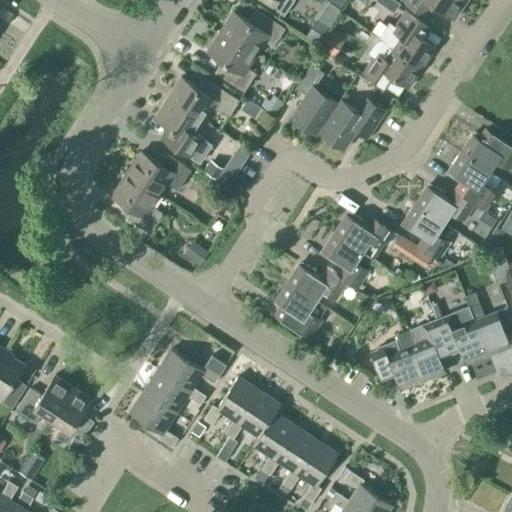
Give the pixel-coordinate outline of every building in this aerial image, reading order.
[(261,0),(284,15),(293,0),(261,0)] [(455,18),(466,0),(403,0),(427,16),(434,4),(455,18)] [(233,10),(220,30),(254,52),(262,39),(273,46),(285,27),(256,8),(248,20),(233,10)] [(379,36),(393,46),(422,66),(436,46),(418,34),(425,23),(405,10),(395,24),(389,20),(379,36)] [(245,65),(254,52),(220,30),(207,50),(222,59),(214,72),(244,91),(256,72),(245,65)] [(408,86),(422,66),(393,46),(385,57),(377,52),(364,71),(384,85),(391,74),(408,86)] [(318,130),(338,102),(315,86),(324,72),(311,63),(295,87),(306,94),(290,117),(315,133),(318,130)] [(180,76),(167,96),(204,120),(213,107),(221,112),(222,110),(230,115),(240,100),(202,75),(195,86),(180,76)] [(204,138),(196,132),(204,120),(167,96),(155,116),(170,125),(163,136),(201,160),(212,144),(204,138)] [(339,102),(338,102),(318,130),(344,148),(359,125),(370,133),(386,109),(373,100),(363,114),(341,99),(339,102)] [(461,152),(490,171),(497,161),(509,169),(511,164),(511,144),(501,137),(494,147),(488,143),(490,140),(481,135),(480,137),(473,133),(461,152)] [(141,151),(127,172),(159,193),(166,181),(178,189),(191,169),(167,154),(161,164),(141,151)] [(476,202),(484,208),(496,189),(484,181),(490,171),(461,152),(449,170),(455,174),(453,177),(462,182),(463,180),(469,184),(463,193),(476,202)] [(225,169),(210,159),(203,170),(218,180),(225,169)] [(151,205),(159,193),(127,172),(113,194),(133,207),(126,217),(150,232),(163,212),(151,205)] [(415,203),(444,222),(451,212),(464,220),(476,202),(463,194),(463,193),(455,188),(448,198),(442,194),(444,191),(436,186),(434,189),(428,184),(415,203)] [(424,235),(417,245),(438,259),(450,240),(438,232),(444,222),(415,203),(403,221),(410,225),(408,228),(416,234),(418,231),(424,235)] [(511,230),(511,213),(509,212),(499,228),(510,235),(511,230)] [(353,217),(347,213),(335,231),(364,250),(375,257),(381,247),(383,248),(395,230),(374,216),(367,226),(361,222),(363,220),(355,214),(353,217)] [(347,280),(357,287),(369,269),(357,260),(364,250),(335,231),(322,250),(329,254),(327,257),(335,262),(337,259),(343,263),(336,273),(347,280)] [(194,243),(189,240),(182,251),(200,262),(208,249),(196,240),(194,243)] [(511,274),(501,246),(485,252),(497,283),(511,276),(511,274)] [(347,280),(336,273),(327,266),(320,276),(314,272),(316,270),(307,264),(306,267),(299,263),(287,281),(316,300),(323,290),(336,298),(347,280)] [(316,300),(287,281),(275,300),(281,304),(280,306),(288,312),(290,309),(296,313),(289,323),(310,337),(322,319),(320,317),(327,307),(316,300)] [(469,305),(469,306),(488,353),(495,350),(496,351),(510,345),(497,310),(484,315),(474,291),(465,295),(469,305)] [(469,305),(436,318),(448,347),(458,343),(466,363),(481,357),(480,356),(488,353),(469,305)] [(409,329),(404,331),(423,378),(430,375),(430,376),(445,371),(438,351),(448,347),(436,318),(409,328),(409,329)] [(423,378),(404,331),(394,335),(396,339),(381,344),(382,347),(371,351),(380,374),(393,368),(401,388),(416,382),(415,381),(423,378)] [(203,369),(171,348),(157,369),(190,390),(193,386),(201,374),(214,382),(220,374),(205,364),(203,369)] [(4,351),(0,357),(0,395),(3,397),(1,400),(12,407),(26,385),(16,378),(25,364),(4,351)] [(190,390),(157,369),(143,390),(176,411),(187,395),(200,403),(206,395),(193,386),(190,390)] [(42,412),(52,418),(73,386),(55,374),(42,394),(30,387),(16,410),(35,423),(42,412)] [(259,389),(238,375),(217,407),(213,404),(204,418),(212,424),(221,410),(233,419),(238,422),(259,389)] [(92,398),(73,386),(52,418),(63,425),(56,436),(76,449),(90,426),(78,418),(92,398)] [(281,403),(259,389),(238,422),(233,419),(224,432),(233,438),(242,424),(258,435),(259,436),(275,412),(281,403)] [(176,411),(143,390),(129,411),(161,432),(158,436),(172,446),(178,437),(165,428),(176,411)] [(296,425),(275,412),(259,436),(258,435),(253,443),(270,455),(261,468),(270,474),(279,460),(274,458),(296,425)] [(317,439),(296,425),(274,458),(279,460),(291,468),(282,482),(291,487),(300,474),(295,471),(317,439)] [(216,456),(226,462),(239,443),(229,436),(216,456)] [(338,453),(317,439),(295,471),(300,474),(312,482),(303,496),(312,501),(321,487),(317,484),(338,453)] [(364,479),(350,469),(344,478),(357,487),(349,499),(346,504),(359,511),(387,511),(393,504),(361,483),(364,479)] [(0,504),(13,483),(9,480),(0,493),(0,504)] [(0,504),(0,511),(24,511),(26,510),(9,499),(18,485),(13,483),(0,504)] [(33,495),(38,488),(29,483),(25,490),(33,495)] [(35,497),(44,502),(49,494),(40,489),(35,497)] [(349,499),(336,490),(330,499),(343,508),(340,511),(359,511),(346,504),(349,499)] [(511,511),(511,495),(509,501),(508,501),(501,511),(511,511)]
